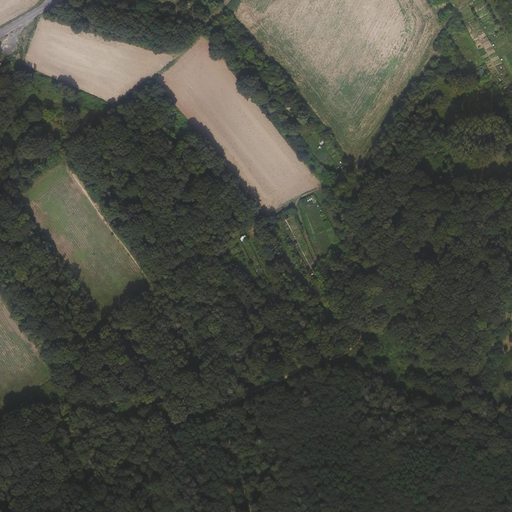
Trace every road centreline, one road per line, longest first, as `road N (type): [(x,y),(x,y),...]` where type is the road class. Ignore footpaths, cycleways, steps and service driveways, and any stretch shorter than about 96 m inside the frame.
road 1 (track): [(228,0),(173,60),(50,149)]
road 2 (track): [(293,203),(358,335)]
